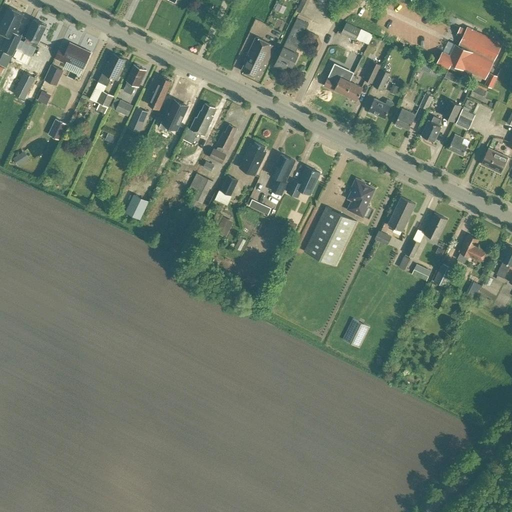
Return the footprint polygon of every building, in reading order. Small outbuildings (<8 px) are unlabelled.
[(301,0),(296,11),(301,14),(307,0),(301,0)] [(274,10),(283,14),(286,7),(278,3),(274,10)] [(2,49),(13,55),(22,36),(16,33),(21,22),(20,22),(24,14),(9,7),(0,26),(0,32),(8,36),(2,49)] [(295,52),(308,24),(297,18),(274,66),(285,70),(288,64),(293,67),(299,54),(295,52)] [(39,42),(47,25),(35,19),(25,41),(33,45),(35,40),(39,42)] [(346,22),(341,33),(355,40),(360,29),(346,22)] [(449,68),(451,63),(460,68),(458,72),(470,78),(472,73),(485,79),(502,44),(468,27),(466,30),(460,27),(457,35),(463,37),(459,46),(456,44),(450,55),(442,52),(437,63),(449,68)] [(241,71),(257,78),(258,75),(260,76),(264,68),(264,69),(275,46),(256,37),(247,56),(247,58),(241,71)] [(91,52),(70,42),(67,50),(60,47),(55,58),(66,64),(67,61),(83,69),(91,52)] [(31,56),(20,50),(17,58),(28,63),(31,56)] [(114,96),(104,92),(112,77),(118,79),(123,68),(122,67),(126,59),(113,53),(110,61),(108,61),(90,99),(100,104),(97,110),(106,114),(114,96)] [(360,61),(350,56),(348,61),(358,66),(360,61)] [(373,61),(364,79),(372,83),(381,65),(373,61)] [(51,64),(44,80),(56,86),(64,70),(51,64)] [(139,86),(143,78),(142,78),(146,69),(141,67),(140,66),(137,64),(136,65),(135,64),(132,71),(131,71),(127,81),(128,81),(124,90),(132,94),(136,85),(139,86)] [(333,65),(331,71),(324,85),(335,90),(335,89),(346,94),(352,82),(350,81),(353,75),(346,71),(342,70),(333,65)] [(382,69),(374,86),(382,90),(390,73),(382,69)] [(36,77),(25,71),(13,93),(25,99),(36,77)] [(484,84),(491,88),(497,76),(490,72),(484,84)] [(358,100),(363,87),(354,83),(357,77),(353,75),(350,81),(352,82),(346,94),(358,100)] [(452,80),(458,83),(461,78),(455,75),(452,80)] [(160,109),(172,81),(167,79),(167,78),(164,77),(163,77),(161,76),(155,91),(149,104),(160,109)] [(395,94),(398,87),(393,84),(389,92),(395,94)] [(484,96),(486,91),(475,85),(472,91),(484,96)] [(420,105),(427,109),(433,96),(426,93),(420,105)] [(385,103),(374,98),(369,110),(370,111),(370,112),(370,114),(374,115),(375,115),(376,114),(385,118),(393,102),(387,99),(385,103)] [(450,99),(442,116),(454,121),(462,105),(450,99)] [(115,110),(128,116),(133,106),(120,100),(115,110)] [(167,115),(164,122),(162,121),(159,127),(165,130),(168,124),(177,129),(180,123),(180,124),(185,115),(184,114),(188,106),(174,100),(170,108),(169,108),(166,115),(167,115)] [(212,115),(215,107),(205,103),(202,110),(201,110),(198,117),(196,117),(191,129),(188,128),(183,138),(192,143),(197,132),(204,135),(214,116),(212,115)] [(143,110),(137,107),(128,128),(134,130),(143,110)] [(416,115),(402,108),(395,123),(396,123),(395,125),(401,128),(402,126),(409,129),(416,115)] [(463,108),(456,123),(468,129),(475,114),(469,111),(463,108)] [(434,141),(442,126),(439,125),(441,119),(434,116),(431,121),(429,120),(421,135),(434,141)] [(69,124),(56,118),(48,134),(61,140),(69,124)] [(213,147),(208,156),(222,163),(227,154),(222,152),(224,149),(228,151),(234,139),(232,138),(237,128),(229,124),(225,132),(224,131),(217,145),(218,145),(216,148),(213,147)] [(113,143),(116,136),(109,133),(105,140),(113,143)] [(464,138),(455,134),(448,148),(463,155),(468,145),(462,143),(464,138)] [(264,150),(266,147),(255,141),(253,145),(251,144),(239,167),(256,175),(267,151),(264,150)] [(508,157),(489,148),(481,164),(500,173),(508,157)] [(20,165),(31,157),(25,149),(14,158),(20,165)] [(286,181),(290,173),(295,161),(281,154),(275,167),(273,166),(269,173),(278,177),(272,190),(282,195),(288,182),(286,181)] [(320,172),(307,166),(299,182),(293,179),(287,192),(298,197),(301,190),(310,194),(320,172)] [(209,205),(217,189),(210,186),(213,180),(196,172),(189,188),(196,191),(190,204),(199,209),(202,202),(209,205)] [(182,202),(193,180),(177,173),(166,195),(182,202)] [(228,175),(221,190),(231,195),(238,180),(228,175)] [(366,182),(357,178),(353,185),(354,186),(348,198),(352,200),(348,209),(363,217),(368,208),(367,207),(376,189),(365,184),(366,182)] [(149,201),(134,194),(126,211),(141,219),(149,201)] [(416,204),(401,197),(388,224),(403,231),(416,204)] [(335,266),(357,221),(326,206),(304,251),(335,266)] [(186,211),(180,223),(189,227),(194,215),(186,211)] [(217,226),(223,215),(217,212),(212,223),(217,226)] [(438,240),(448,219),(434,213),(424,233),(438,240)] [(294,230),(297,224),(290,220),(287,227),(294,230)] [(226,237),(230,229),(219,223),(215,231),(226,237)] [(378,230),(374,239),(387,245),(392,236),(378,230)] [(478,240),(468,235),(460,251),(461,251),(457,259),(465,262),(468,255),(480,261),(485,250),(476,246),(478,240)] [(395,236),(392,243),(400,247),(403,240),(395,236)] [(240,237),(235,247),(240,250),(246,240),(240,237)] [(413,238),(405,253),(413,257),(420,242),(413,238)] [(511,246),(509,245),(501,260),(503,261),(500,266),(497,274),(505,277),(508,270),(511,265),(511,246)] [(442,256),(444,250),(438,247),(435,253),(442,256)] [(442,263),(434,280),(447,286),(450,279),(449,278),(453,269),(442,263)] [(412,273),(426,280),(429,276),(431,271),(426,268),(423,273),(414,269),(412,273)] [(254,285),(257,280),(248,275),(245,280),(254,285)] [(476,280),(470,292),(478,296),(483,283),(476,280)] [(353,320),(342,340),(360,349),(370,328),(353,320)]
